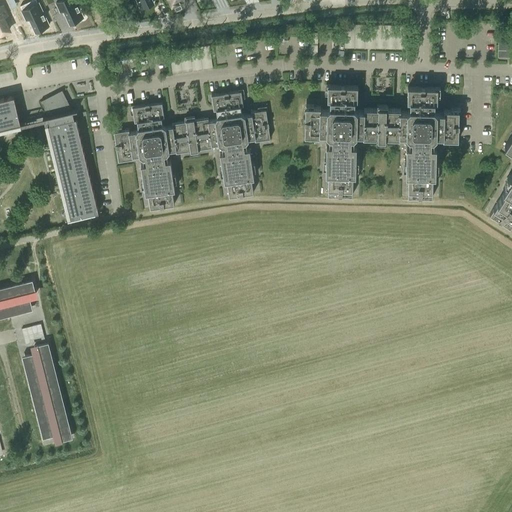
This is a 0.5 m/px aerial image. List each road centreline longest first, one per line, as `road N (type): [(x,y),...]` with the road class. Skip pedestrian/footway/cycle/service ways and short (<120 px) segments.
road 1 (residential): [(101,92),(286,65),(423,67)]
road 2 (residential): [(339,3),(94,39)]
road 3 (residential): [(0,246),(114,218),(101,92)]
